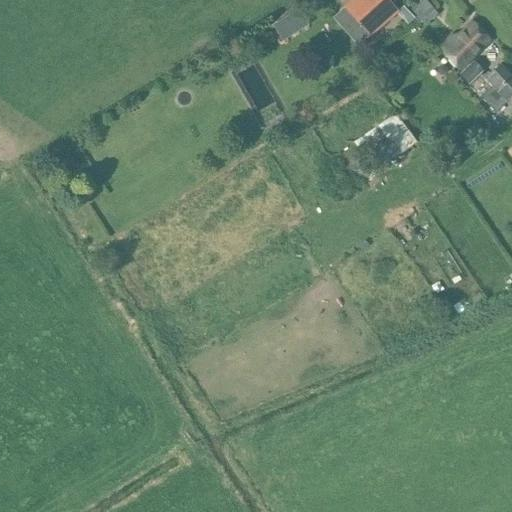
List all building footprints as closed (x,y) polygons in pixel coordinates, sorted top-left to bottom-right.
[(353,0),(346,7),(334,19),(358,46),(398,10),(388,0),(353,0)] [(425,0),(421,0),(410,10),(415,16),(413,17),(412,18),(414,20),(420,26),(426,20),(429,24),(438,15),(425,0)] [(299,9),(273,25),(283,41),(309,25),(299,9)] [(451,38),(441,47),(459,68),(465,63),(488,41),(473,24),(455,42),(451,38)] [(476,61),(460,76),(468,85),(483,70),(476,61)] [(496,114),(509,103),(511,99),(511,73),(503,64),(487,79),(493,86),(481,98),(496,114)] [(396,114),(354,144),(374,173),(417,143),(396,114)] [(479,294),(471,299),(475,306),(484,302),(479,294)]
